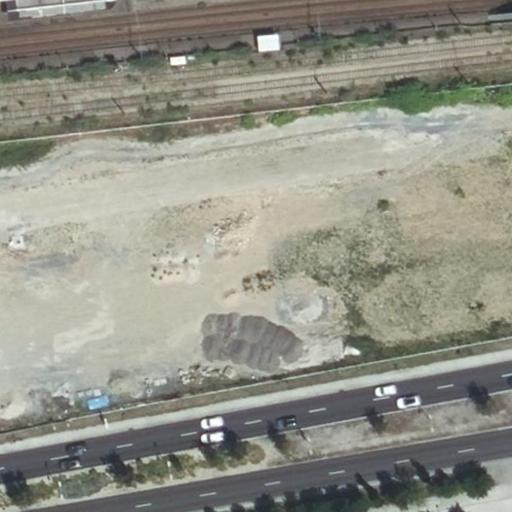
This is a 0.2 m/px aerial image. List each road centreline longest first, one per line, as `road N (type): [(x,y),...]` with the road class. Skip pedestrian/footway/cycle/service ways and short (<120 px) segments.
road 1 (track): [(0,206),(450,116),(511,126)]
road 2 (primary): [(511,380),(0,475)]
road 3 (primary): [(138,511),(511,438)]
